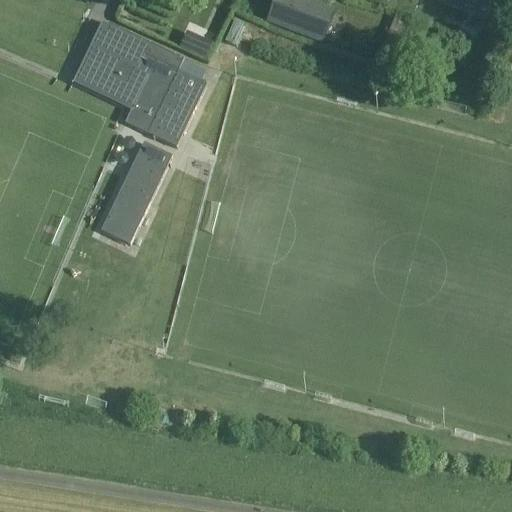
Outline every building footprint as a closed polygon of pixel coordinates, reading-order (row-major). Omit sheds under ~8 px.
[(323,45),(334,14),(295,0),(275,0),(267,24),(323,45)] [(492,0),(428,0),(484,22),(492,0)] [(428,27),(397,15),(380,59),(411,71),(428,27)] [(185,63),(108,26),(94,56),(90,54),(86,64),(92,67),(85,81),(138,106),(128,126),(178,150),(178,149),(174,147),(180,134),(184,136),(208,88),(179,74),(185,63)] [(186,34),(179,50),(207,62),(214,46),(186,34)] [(173,159),(144,146),(101,234),(130,248),(173,159)]
